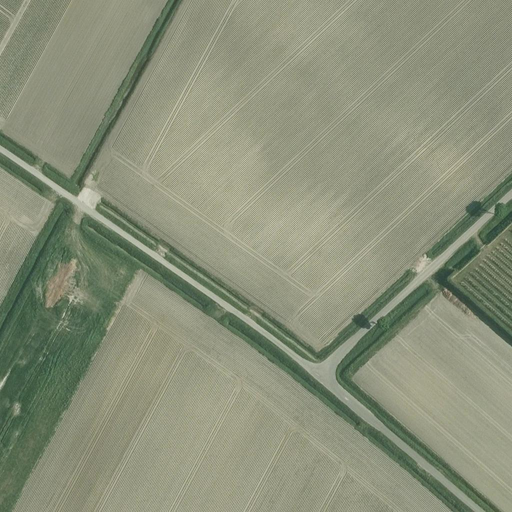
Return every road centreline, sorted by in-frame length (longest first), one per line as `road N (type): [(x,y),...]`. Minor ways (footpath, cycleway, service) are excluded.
road 1 (unclassified): [(318,376),(0,152)]
road 2 (unclassified): [(318,376),(511,194)]
road 3 (unclassified): [(475,511),(318,376)]
